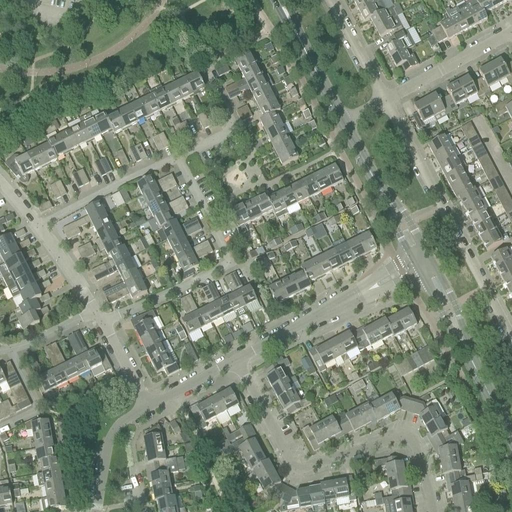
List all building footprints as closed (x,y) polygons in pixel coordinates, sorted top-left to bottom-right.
[(360,0),(354,3),(359,13),(381,1),(379,0),(360,0)] [(383,0),(381,1),(359,13),(364,22),(393,7),(389,0),(383,0)] [(470,1),(465,4),(468,10),(477,26),(486,21),(483,15),(474,0),(473,0),(473,2),(470,1)] [(487,0),(474,0),(483,15),(484,15),(484,14),(492,10),(487,0)] [(499,0),(487,0),(492,10),(502,5),(499,0)] [(465,4),(455,9),(467,31),(477,26),(468,10),(465,4)] [(370,20),(375,29),(396,18),(393,11),(395,10),(393,7),(364,22),(364,23),(370,20)] [(448,9),(444,11),(449,20),(458,36),(467,31),(455,9),(450,12),(448,9)] [(396,18),(375,29),(380,39),(389,34),(392,39),(406,32),(409,30),(401,15),(396,18)] [(440,27),(435,30),(442,42),(447,39),(448,41),(458,36),(449,20),(439,25),(440,27)] [(442,42),(435,30),(430,33),(432,36),(436,45),(442,42)] [(394,45),(385,49),(391,59),(407,51),(414,47),(409,37),(407,37),(406,35),(407,33),(406,32),(392,39),(394,45)] [(270,45),(264,48),(267,54),(273,51),(270,45)] [(407,51),(391,59),(396,69),(401,66),(404,73),(418,66),(412,56),(410,57),(407,51)] [(241,74),(257,66),(251,55),(235,62),(241,74)] [(276,57),(270,60),(273,65),(273,66),(279,63),(278,62),(278,61),(276,57)] [(494,62),(489,65),(498,84),(505,80),(509,86),(511,84),(511,66),(505,70),(500,60),(495,63),(494,62)] [(483,82),(478,84),(484,95),(490,92),(488,89),(498,84),(489,65),(483,68),(484,69),(478,72),(483,82)] [(227,95),(238,90),(262,77),(257,66),(241,74),(244,80),(241,81),(240,83),(235,85),(235,84),(224,90),(227,95)] [(226,67),(216,72),(218,78),(229,72),(226,67)] [(281,68),(276,71),(279,77),(284,74),(281,68)] [(196,74),(185,80),(193,95),(204,90),(196,74)] [(262,77),(238,90),(239,93),(244,91),(245,93),(250,91),(253,97),(268,89),(262,77)] [(461,80),(456,83),(466,101),(476,95),(478,98),(484,95),(478,84),(473,87),(468,78),(462,81),(461,80)] [(289,79),(287,80),(283,82),(286,87),(292,84),(289,79)] [(185,80),(174,85),(181,101),(193,95),(185,80)] [(451,99),(445,102),(451,113),(457,109),(456,107),(466,101),(456,83),(450,86),(451,87),(446,90),(451,99)] [(174,85),(162,91),(170,107),(181,101),(174,85)] [(160,87),(149,93),(151,96),(159,112),(170,107),(162,91),(160,87)] [(253,97),(258,108),(274,100),(268,89),(253,97)] [(240,95),(238,90),(227,95),(230,101),(240,95)] [(297,96),(294,90),(289,93),(292,99),(297,96)] [(429,97),(424,100),(433,118),(444,113),(445,116),(451,113),(445,102),(440,105),(435,95),(429,98),(429,97)] [(151,96),(140,102),(148,118),(159,112),(151,96)] [(258,108),(264,119),(264,120),(275,114),(280,112),(274,100),(258,108)] [(433,118),(424,100),(418,103),(418,104),(413,107),(418,117),(413,119),(419,130),(425,127),(423,124),(433,118)] [(507,113),(511,120),(511,119),(511,104),(510,100),(494,108),(499,117),(507,113)] [(302,101),(296,103),(296,104),(299,109),(305,106),(302,102),(302,101)] [(140,102),(128,108),(136,124),(148,118),(140,102)] [(246,107),(235,112),(238,118),(249,113),(247,107),(246,107)] [(128,108),(117,113),(125,129),(136,124),(128,108)] [(207,112),(202,114),(209,127),(214,125),(207,112)] [(307,112),(302,114),(302,115),(305,120),(310,118),(308,113),(308,112),(307,112)] [(117,113),(106,119),(112,131),(111,131),(114,135),(125,129),(117,113)] [(249,113),(238,118),(241,123),(252,118),(249,113)] [(78,120),(81,126),(89,142),(100,136),(92,120),(89,114),(78,120)] [(104,114),(92,120),(100,136),(111,131),(112,131),(106,119),(104,114)] [(209,127),(202,114),(196,117),(203,130),(209,127)] [(259,121),(265,133),(281,125),(275,114),(264,120),(264,119),(259,121)] [(185,123),(180,126),(186,139),(191,136),(185,123)] [(316,129),(313,123),(308,126),(310,132),(316,129)] [(460,129),(466,140),(475,135),(470,124),(460,129)] [(265,133),(271,145),(287,137),(281,125),(265,133)] [(81,126),(70,132),(78,148),(89,142),(81,126)] [(180,126),(174,128),(181,142),(186,139),(180,126)] [(70,132),(59,137),(67,153),(78,148),(70,132)] [(162,134),(157,137),(164,150),(169,147),(162,134)] [(436,142),(427,146),(433,157),(449,149),(455,146),(449,135),(444,138),(443,138),(436,142)] [(466,140),(471,150),(481,145),(475,135),(466,140)] [(47,143),(48,145),(55,159),(56,159),(67,153),(59,137),(47,143)] [(164,150),(157,137),(151,140),(158,153),(164,150)] [(271,145),(276,156),(292,148),(287,137),(271,145)] [(325,146),(322,141),(316,143),(319,149),(325,146)] [(48,145),(37,151),(45,167),(57,161),(56,159),(55,159),(48,145)] [(140,145),(134,148),(141,161),(146,158),(140,145)] [(471,150),(477,161),(487,156),(481,145),(471,150)] [(141,161),(134,148),(129,151),(135,164),(141,161)] [(292,148),(276,156),(282,167),(298,159),(292,148)] [(433,157),(439,168),(455,159),(449,149),(433,157)] [(37,151),(26,156),(34,172),(45,167),(37,151)] [(116,154),(123,167),(128,164),(122,151),(116,154)] [(34,172),(26,156),(15,162),(12,158),(4,165),(16,179),(18,177),(20,180),(18,181),(20,184),(21,184),(22,185),(24,185),(25,185),(26,184),(27,184),(27,183),(28,182),(28,181),(28,180),(28,179),(28,178),(26,176),(34,172)] [(477,161),(482,172),(492,166),(487,156),(477,161)] [(439,168),(444,178),(460,170),(455,159),(439,168)] [(105,160),(99,162),(106,176),(111,173),(105,160)] [(106,176),(99,162),(94,165),(100,178),(106,176)] [(482,172),(488,182),(498,177),(492,166),(482,172)] [(335,167),(323,172),(331,188),(343,182),(335,167)] [(444,178),(450,189),(466,180),(468,179),(469,176),(465,169),(462,169),(460,170),(444,178)] [(82,171),(77,174),(83,187),(88,184),(82,171)] [(323,172),(312,178),(320,194),(331,188),(323,172)] [(83,187),(77,174),(71,177),(78,190),(83,187)] [(136,185),(142,197),(173,181),(171,175),(154,184),(151,178),(136,185)] [(488,182),(494,193),(503,188),(498,177),(488,182)] [(312,178),(301,184),(308,199),(320,194),(312,178)] [(450,189),(456,200),(474,190),(471,191),(466,180),(450,189)] [(142,197),(147,208),(162,201),(159,195),(176,186),(173,181),(142,197)] [(59,182),(54,185),(61,198),(66,195),(59,182)] [(301,184),(289,189),(297,205),(308,199),(301,184)] [(61,198),(54,185),(49,188),(55,201),(61,198)] [(494,193),(499,204),(509,198),(503,188),(494,193)] [(289,189),(278,195),(286,211),(297,205),(289,189)] [(458,199),(464,209),(479,201),(474,190),(456,200),(458,199)] [(111,198),(117,209),(125,205),(119,193),(111,198)] [(267,200),(267,201),(272,212),(274,216),(276,221),(277,222),(283,219),(282,218),(282,217),(288,214),(286,211),(278,195),(267,200)] [(265,196),(253,202),(261,218),(272,212),(267,201),(267,200),(265,196)] [(147,208),(153,219),(185,203),(182,198),(165,207),(162,201),(147,208)] [(499,204),(505,214),(511,210),(511,204),(509,198),(499,204)] [(345,203),(348,209),(354,206),(351,201),(345,203)] [(464,209),(469,220),(485,211),(479,201),(464,209)] [(253,202),(242,208),(250,223),(261,218),(253,202)] [(49,203),(37,208),(40,215),(52,209),(49,203)] [(75,223),(61,230),(64,235),(77,229),(86,225),(105,215),(99,203),(84,211),(87,217),(75,223)] [(153,219),(159,231),(175,222),(173,223),(170,217),(187,209),(185,203),(153,219)] [(340,206),(334,209),(334,210),(337,214),(337,215),(343,212),(340,207),(340,206)] [(242,208),(230,213),(232,217),(238,229),(236,230),(239,236),(246,233),(247,233),(244,226),(250,223),(242,208)] [(355,209),(350,211),(352,217),(358,214),(356,209),(355,209)] [(469,220),(475,230),(491,222),(485,211),(469,220)] [(323,214),(317,217),(320,223),(326,220),(323,214)] [(105,215),(86,225),(88,230),(93,228),(96,234),(110,226),(105,215)] [(317,217),(312,220),(314,225),(320,223),(317,217)] [(338,217),(333,220),(335,225),(341,222),(339,218),(339,217),(338,217)] [(161,230),(166,241),(198,225),(195,220),(178,228),(175,222),(159,231),(161,230)] [(333,220),(327,223),(330,228),(335,225),(333,220)] [(475,230),(480,241),(496,232),(491,222),(475,230)] [(166,241),(172,252),(187,245),(184,239),(201,230),(198,225),(166,241)] [(99,240),(94,242),(97,247),(116,238),(110,226),(96,234),(99,240)] [(301,226),(295,228),(295,229),(295,230),(297,234),(303,231),(301,226)] [(295,228),(289,231),(292,237),(297,234),(295,230),(295,229),(295,228)] [(316,228),(310,231),(313,237),(318,234),(316,228)] [(80,234),(77,229),(64,235),(67,241),(80,234)] [(310,231),(304,234),(307,239),(313,237),(310,231)] [(496,232),(480,241),(486,252),(508,240),(506,235),(500,239),(496,232)] [(368,234),(357,240),(365,256),(376,250),(368,234)] [(0,254),(15,247),(13,242),(12,240),(15,239),(13,235),(0,241),(0,254)] [(143,239),(149,250),(154,247),(148,237),(143,239)] [(116,238),(97,247),(100,253),(104,250),(107,257),(109,256),(109,255),(122,249),(121,248),(116,238)] [(146,251),(144,249),(147,247),(143,239),(138,242),(143,253),(146,251)] [(279,239),(273,242),(276,248),(282,245),(280,242),(279,239)] [(357,240),(345,246),(353,262),(365,256),(357,240)] [(172,252),(178,263),(209,248),(206,242),(189,251),(187,245),(172,252)] [(268,245),(267,245),(270,251),(276,248),(273,242),(268,245)] [(294,242),(289,245),(291,250),(297,248),(294,242)] [(76,251),(79,256),(92,250),(89,244),(76,251)] [(0,254),(0,256),(4,265),(20,257),(17,251),(20,249),(18,245),(15,247),(0,254)] [(289,245),(283,248),(286,253),(291,250),(289,245)] [(345,246),(334,251),(342,267),(353,262),(345,246)] [(112,261),(90,272),(93,278),(129,260),(123,248),(121,248),(122,249),(109,255),(109,256),(112,261)] [(209,248),(178,263),(181,271),(180,273),(177,275),(181,282),(193,276),(192,275),(190,274),(189,272),(198,268),(195,262),(212,253),(209,248)] [(92,250),(79,256),(81,262),(95,255),(92,250)] [(334,251),(323,257),(331,273),(342,267),(334,251)] [(490,259),(496,270),(511,261),(506,251),(490,259)] [(248,255),(251,261),(256,258),(254,252),(248,255)] [(266,256),(269,262),(274,259),(272,254),(266,256)] [(0,266),(0,274),(2,279),(25,267),(22,261),(25,260),(23,256),(20,257),(4,265),(0,266)] [(135,257),(129,260),(135,271),(140,268),(135,257)] [(323,257),(311,263),(319,278),(331,273),(323,257)] [(254,262),(257,268),(263,265),(260,259),(254,262)] [(129,260),(93,278),(96,283),(109,277),(109,276),(113,274),(113,275),(118,273),(120,278),(135,271),(129,260)] [(511,262),(511,261),(496,270),(501,281),(511,274),(511,262)] [(300,268),(302,273),(308,284),(319,278),(311,263),(300,268)] [(7,289),(14,285),(30,277),(27,271),(30,270),(28,266),(25,267),(2,279),(7,289)] [(172,269),(162,274),(165,280),(175,275),(172,269)] [(123,284),(102,294),(105,300),(140,282),(135,271),(120,278),(123,284)] [(234,273),(229,276),(244,306),(245,308),(256,302),(249,288),(243,291),(234,273)] [(302,273),(291,278),(299,294),(310,288),(308,284),(302,273)] [(14,285),(7,289),(12,299),(19,295),(36,287),(33,283),(40,280),(37,274),(30,277),(14,285)] [(511,274),(501,281),(507,291),(511,288),(511,274)] [(229,276),(223,279),(232,296),(226,299),(233,314),(237,320),(248,314),(245,308),(244,306),(229,276)] [(291,278),(280,284),(287,300),(299,294),(291,278)] [(140,282),(105,300),(108,306),(129,295),(132,301),(146,294),(140,282)] [(287,300),(280,284),(268,290),(276,305),(287,300)] [(212,285),(206,288),(222,319),(233,314),(226,299),(221,302),(212,285)] [(19,295),(24,306),(37,300),(38,300),(41,298),(37,292),(40,290),(38,286),(36,287),(19,295)] [(206,288),(201,290),(210,307),(204,310),(211,325),(222,319),(206,288)] [(189,296),(184,299),(200,331),(211,325),(204,310),(198,313),(189,296)] [(184,299),(178,302),(187,319),(181,322),(188,336),(188,337),(200,331),(184,299)] [(18,309),(23,319),(37,313),(40,311),(37,305),(39,304),(38,300),(37,300),(24,306),(18,309)] [(259,308),(256,302),(245,308),(248,314),(259,308)] [(408,311),(396,317),(405,332),(416,326),(408,311)] [(133,329),(139,341),(155,333),(161,330),(152,312),(139,318),(143,325),(137,327),(136,327),(137,328),(133,329)] [(23,319),(18,322),(23,333),(39,325),(35,318),(39,317),(37,313),(23,319)] [(225,326),(237,320),(233,314),(222,319),(225,326)] [(396,317),(386,323),(394,338),(405,332),(396,317)] [(384,321),(373,327),(381,340),(382,342),(385,340),(392,337),(393,339),(394,338),(386,323),(384,321)] [(242,331),(244,336),(252,332),(248,325),(241,329),(242,331)] [(361,330),(355,333),(365,350),(369,348),(370,349),(382,342),(373,327),(362,333),(361,330)] [(175,330),(178,336),(183,333),(180,328),(175,330)] [(200,331),(188,337),(191,342),(203,337),(200,331)] [(72,336),(77,347),(90,372),(101,366),(104,373),(112,370),(101,350),(95,352),(94,352),(88,355),(77,333),(72,336)] [(139,341),(145,352),(161,344),(155,333),(139,341)] [(183,333),(178,336),(180,342),(186,339),(183,333)] [(349,334),(337,340),(346,356),(356,350),(358,354),(365,350),(355,333),(350,336),(349,334)] [(224,346),(233,341),(231,337),(222,341),(224,346)] [(337,340),(326,346),(334,362),(340,359),(343,363),(348,360),(346,356),(337,340)] [(167,356),(171,353),(165,342),(161,344),(167,356)] [(145,352),(151,364),(167,356),(161,344),(145,352)] [(183,347),(192,364),(197,362),(189,344),(183,347)] [(334,362),(326,346),(315,352),(314,349),(308,353),(312,361),(319,374),(325,371),(324,368),(334,362)] [(77,360),(71,363),(78,378),(90,372),(77,347),(72,350),(77,360)] [(427,348),(422,351),(429,364),(434,361),(427,348)] [(422,351),(416,354),(423,367),(429,364),(422,351)] [(171,353),(167,356),(172,367),(175,365),(177,364),(171,353)] [(416,354),(411,357),(418,370),(423,367),(416,354)] [(60,355),(55,358),(67,383),(78,378),(71,363),(65,366),(60,355)] [(167,356),(151,364),(156,375),(163,372),(166,378),(178,372),(175,365),(172,367),(167,356)] [(411,357),(405,360),(412,373),(418,370),(411,357)] [(54,371),(49,374),(56,389),(67,383),(55,358),(49,361),(54,371)] [(265,378),(272,390),(287,382),(281,371),(289,366),(286,360),(264,372),(267,377),(265,378)] [(405,360),(400,363),(407,376),(412,373),(405,360)] [(377,361),(372,364),(375,370),(380,367),(377,361)] [(10,363),(0,367),(0,370),(1,374),(12,369),(10,363)] [(407,376),(400,363),(394,366),(401,379),(407,376)] [(372,364),(367,367),(370,373),(371,372),(375,370),(372,364)] [(56,389),(49,374),(43,377),(37,366),(32,369),(44,394),(56,389)] [(315,374),(312,368),(306,371),(309,377),(315,374)] [(15,374),(12,369),(1,374),(4,379),(15,374)] [(0,392),(1,392),(2,395),(10,391),(9,390),(7,385),(4,379),(1,374),(0,370),(0,392)] [(355,373),(350,376),(353,382),(358,380),(358,379),(355,373)] [(17,380),(15,374),(4,379),(7,385),(17,380)] [(297,384),(294,378),(287,382),(272,390),(278,401),(293,392),(290,387),(297,384)] [(7,385),(9,390),(20,385),(17,380),(7,385)] [(361,381),(356,384),(359,390),(359,391),(365,388),(365,387),(361,381)] [(352,387),(351,387),(354,393),(359,391),(359,390),(356,384),(352,387)] [(9,390),(10,391),(12,396),(23,390),(20,385),(9,390)] [(23,390),(12,396),(14,401),(25,396),(23,390)] [(230,391),(218,397),(227,413),(238,406),(230,391)] [(284,412),(286,411),(289,417),(301,410),(302,410),(310,405),(307,399),(299,404),(293,392),(278,401),(284,412)] [(392,396),(380,402),(388,417),(400,411),(406,413),(409,401),(404,399),(401,401),(398,394),(392,397),(392,396)] [(25,396),(14,401),(17,406),(28,401),(25,396)] [(218,397),(207,403),(216,418),(227,413),(218,397)] [(334,397),(329,399),(332,405),(337,403),(334,397)] [(332,405),(328,399),(323,401),(327,408),(332,405)] [(7,401),(2,404),(8,418),(14,415),(8,402),(7,401)] [(28,401),(17,406),(20,412),(31,407),(28,401)] [(370,408),(369,408),(377,423),(388,417),(380,402),(371,407),(370,408)] [(216,418),(207,403),(196,409),(195,406),(188,410),(200,432),(207,428),(204,424),(216,418)] [(417,403),(413,415),(419,416),(425,428),(441,420),(445,418),(439,406),(434,409),(433,409),(431,404),(424,407),(422,405),(417,403)] [(2,404),(0,405),(0,413),(3,420),(8,418),(2,404)] [(368,406),(357,412),(365,427),(375,421),(376,424),(377,423),(368,406)] [(344,414),(338,417),(347,434),(352,431),(353,433),(365,427),(357,412),(346,418),(344,414)] [(332,419),(321,425),(329,440),(340,434),(341,437),(347,434),(338,417),(333,420),(332,419)] [(32,432),(33,438),(50,435),(48,422),(37,424),(36,419),(24,425),(26,433),(32,432)] [(428,441),(431,447),(449,438),(446,432),(447,432),(441,420),(425,428),(431,439),(428,441)] [(468,420),(461,424),(463,429),(471,425),(468,420)] [(169,426),(175,436),(180,433),(174,423),(169,426)] [(329,440),(321,425),(310,431),(308,427),(302,431),(313,452),(319,449),(318,446),(329,440)] [(237,440),(252,431),(249,426),(234,434),(237,440)] [(145,439),(143,439),(146,452),(163,449),(161,437),(163,436),(158,427),(144,433),(145,439)] [(463,430),(456,434),(459,439),(466,435),(463,430)] [(238,450),(244,461),(260,452),(254,441),(257,440),(254,434),(241,441),(241,440),(231,446),(235,452),(238,450)] [(35,449),(35,450),(53,447),(50,435),(33,438),(34,444),(35,449)] [(226,439),(227,441),(229,444),(235,440),(233,435),(226,439)] [(438,451),(440,463),(458,460),(455,448),(454,448),(449,438),(431,447),(435,453),(438,451)] [(230,447),(229,444),(227,441),(221,444),(224,450),(230,447)] [(38,463),(40,463),(40,462),(55,459),(53,447),(35,450),(38,463)] [(148,464),(144,465),(146,472),(165,468),(166,468),(176,466),(175,460),(175,459),(165,461),(163,449),(146,452),(148,464)] [(244,461),(250,472),(268,462),(266,463),(260,452),(244,461)] [(385,467),(387,480),(405,477),(402,464),(400,465),(399,458),(375,462),(376,469),(385,467)] [(40,463),(42,475),(59,471),(57,459),(55,459),(40,462),(40,463)] [(445,476),(446,482),(465,479),(464,472),(460,473),(458,460),(440,463),(442,476),(445,476)] [(253,471),(259,482),(274,474),(268,462),(250,472),(251,472),(253,471)] [(150,478),(152,490),(170,487),(168,475),(178,473),(177,472),(185,471),(183,465),(176,466),(166,468),(165,468),(146,472),(147,478),(150,478)] [(38,488),(44,487),(62,484),(59,471),(42,475),(36,476),(38,488)] [(274,474),(259,482),(265,493),(266,493),(269,498),(274,495),(280,499),(285,488),(281,486),(274,474)] [(390,493),(391,499),(411,495),(410,489),(407,489),(405,477),(387,480),(389,493),(390,493)] [(465,479),(446,482),(447,488),(450,488),(452,500),(470,497),(467,484),(475,483),(474,477),(465,479)] [(345,482),(332,484),(335,501),(336,501),(337,507),(349,505),(349,503),(355,502),(353,488),(351,478),(344,479),(345,482)] [(8,482),(0,483),(0,508),(12,506),(8,482)] [(231,482),(226,485),(229,491),(235,488),(231,482)] [(44,487),(47,500),(64,496),(62,484),(44,487)] [(332,484),(320,486),(323,506),(324,506),(324,503),(335,501),(332,484)] [(19,485),(11,486),(12,487),(12,493),(17,492),(18,492),(19,492),(21,491),(20,485),(19,485)] [(307,491),(310,508),(311,508),(311,511),(322,511),(324,511),(323,506),(320,486),(319,486),(320,489),(307,491)] [(152,490),(154,502),(174,498),(172,498),(170,487),(152,490)] [(283,503),(279,511),(288,511),(299,510),(309,508),(310,508),(307,491),(295,493),(290,491),(289,492),(283,503)] [(391,499),(382,500),(382,506),(384,506),(385,511),(410,511),(409,502),(412,501),(411,495),(391,499)] [(47,500),(41,501),(42,511),(50,511),(51,511),(66,509),(64,496),(47,500)] [(452,500),(454,511),(457,511),(472,509),(470,497),(452,500)] [(157,502),(158,511),(170,511),(177,511),(174,498),(154,502),(155,503),(157,502)]
